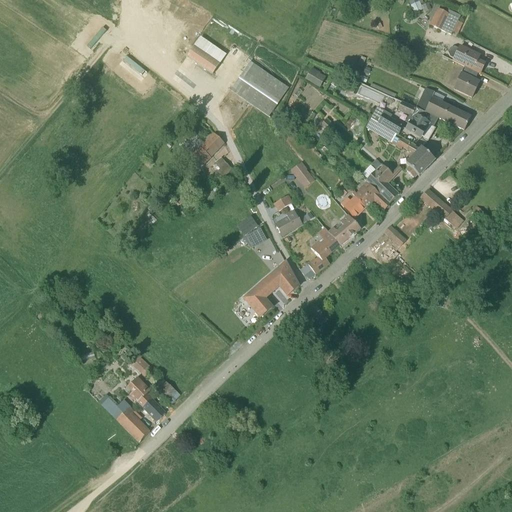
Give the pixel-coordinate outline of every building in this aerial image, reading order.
[(417,1),(408,5),(413,17),(423,13),(424,16),(430,13),(427,7),(424,8),(420,1),(417,3),(417,1)] [(439,14),(436,13),(428,29),(440,35),(440,34),(450,39),(451,36),(456,39),(461,28),(457,26),(459,20),(448,14),(448,13),(441,10),(439,14)] [(225,59),(200,41),(186,60),(211,78),(225,59)] [(453,51),(449,53),(447,57),(449,61),(452,63),(451,65),(479,78),(483,69),(476,65),(478,60),(459,50),(457,53),(453,51)] [(270,122),(288,92),(250,65),(229,95),(270,122)] [(476,77),(463,71),(461,77),(460,77),(452,94),(471,103),(471,102),(479,86),(474,83),(476,77)] [(325,80),(311,72),(304,84),(318,92),(325,80)] [(385,93),(370,88),(370,90),(359,86),(356,96),(380,105),(385,93)] [(414,112),(464,135),(470,121),(442,106),(444,101),(424,92),(423,93),(419,91),(414,101),(418,103),(414,112)] [(421,142),(426,145),(434,132),(432,131),(437,122),(400,105),(397,114),(411,121),(403,135),(419,145),(421,142)] [(391,120),(376,111),(369,123),(370,124),(397,139),(402,130),(390,122),(391,120)] [(321,130),(332,136),(336,129),(325,123),(321,130)] [(420,151),(419,152),(370,124),(365,132),(395,150),(400,153),(401,151),(413,158),(405,167),(408,170),(404,174),(413,182),(417,179),(418,180),(434,164),(420,151)] [(209,162),(223,147),(214,138),(203,147),(202,146),(198,150),(199,152),(187,164),(188,165),(181,171),(191,180),(197,174),(210,162),(209,162)] [(221,162),(214,167),(219,173),(214,178),(219,184),(230,174),(221,162)] [(364,185),(389,208),(397,198),(387,188),(393,181),(375,164),(371,168),(375,173),(375,174),(369,169),(361,178),(366,183),(364,185)] [(304,192),(314,185),(306,174),(306,173),(301,166),(290,175),(295,181),(304,192)] [(353,195),(351,197),(365,213),(366,212),(368,213),(371,211),(371,209),(373,206),(383,213),(389,208),(365,186),(358,192),(358,194),(356,197),(353,195)] [(340,191),(336,195),(343,201),(348,196),(349,197),(352,195),(346,188),(342,192),(340,191)] [(150,193),(143,201),(148,204),(155,196),(150,193)] [(428,194),(420,203),(444,225),(452,216),(428,194)] [(274,208),(278,215),(292,207),(287,199),(274,208)] [(346,202),(340,208),(353,224),(365,213),(353,200),(349,205),(346,202)] [(301,229),(312,222),(309,217),(298,223),(293,214),(286,219),(287,222),(274,230),(280,240),(302,230),(301,229)] [(347,219),(327,236),(339,250),(359,233),(347,219)] [(389,231),(383,237),(398,251),(404,245),(389,231)] [(266,244),(260,232),(251,237),(257,249),(266,244)] [(338,250),(323,232),(317,237),(321,243),(310,252),(317,261),(307,268),(315,278),(328,268),(324,263),(325,262),(328,262),(328,260),(338,250)] [(286,300),(298,290),(285,267),(243,302),(259,321),(272,312),(264,303),(278,290),(286,300)] [(308,313),(320,329),(327,323),(315,307),(308,313)] [(130,367),(140,376),(147,368),(137,359),(130,367)] [(179,399),(161,380),(152,391),(170,408),(179,399)] [(130,399),(156,425),(164,417),(147,397),(150,394),(138,381),(136,381),(126,390),(132,397),(130,399)] [(132,397),(126,390),(123,393),(129,400),(130,399),(132,397)] [(101,408),(139,446),(149,435),(132,417),(134,415),(130,411),(124,417),(108,401),(101,408)]
